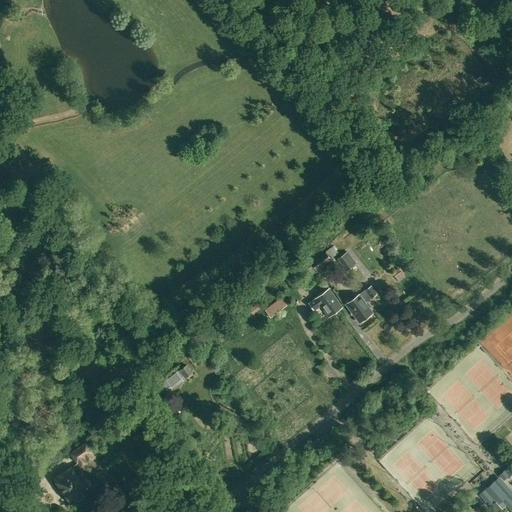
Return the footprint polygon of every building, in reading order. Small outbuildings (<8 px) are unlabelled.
[(497,115),(500,118),(508,111),(505,108),(497,115)] [(372,240),(384,232),(379,226),(368,234),(372,240)] [(324,252),(311,263),(314,267),(317,271),(331,260),(330,259),(338,253),(333,246),(324,252)] [(337,259),(346,271),(356,264),(347,251),(337,259)] [(314,267),(311,263),(305,267),(308,271),(314,267)] [(320,305),(328,316),(341,307),(329,290),(330,288),(327,284),(324,286),(326,290),(314,299),(314,300),(310,303),(314,309),(320,305)] [(365,290),(370,298),(376,293),(371,285),(364,290),(365,290)] [(370,300),(370,298),(365,290),(345,304),(358,322),(372,312),(364,301),(368,301),(370,300)] [(264,310),(270,317),(285,306),(279,299),(264,310)] [(370,303),(373,308),(379,304),(375,299),(370,303)] [(252,318),(255,316),(253,313),(260,308),(257,304),(247,311),(252,318)] [(161,383),(166,389),(183,376),(184,377),(192,372),(187,365),(161,383)] [(70,453),(80,468),(95,457),(85,442),(70,453)] [(112,459),(117,465),(123,460),(118,454),(112,459)] [(170,470),(166,463),(162,466),(167,472),(170,470)] [(497,511),(506,504),(511,511),(511,491),(503,481),(511,471),(511,468),(509,465),(498,475),(499,476),(479,493),(495,511),(497,511)] [(54,479),(69,501),(74,497),(76,500),(78,499),(81,498),(83,495),(82,492),(86,489),(89,487),(91,484),(90,481),(88,478),(86,478),(83,478),(80,480),(71,467),(62,473),(63,474),(54,479)]
